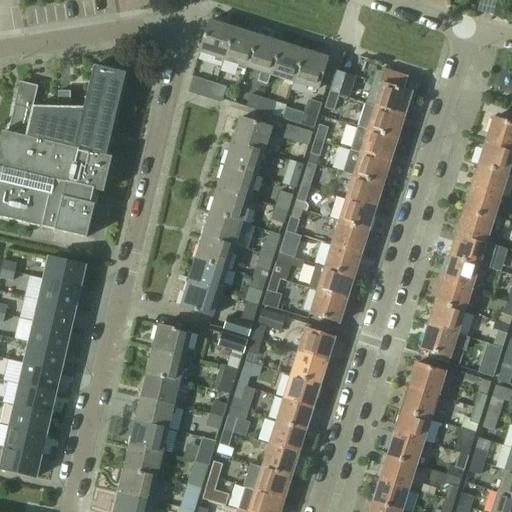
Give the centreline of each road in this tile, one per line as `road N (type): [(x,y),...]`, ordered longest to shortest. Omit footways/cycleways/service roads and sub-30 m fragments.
road 1 (residential): [(319,511),(465,27)]
road 2 (residential): [(187,24),(64,511)]
road 3 (residential): [(0,51),(187,24)]
